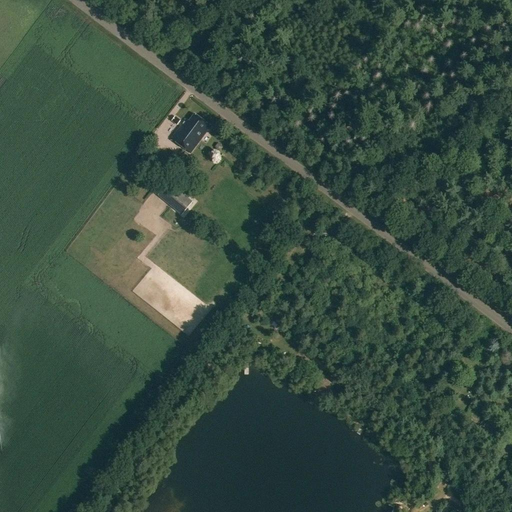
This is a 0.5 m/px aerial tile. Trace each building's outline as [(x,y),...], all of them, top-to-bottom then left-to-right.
[(171,138),(190,153),(210,127),(193,114),(188,121),(185,119),(171,138)] [(174,116),(171,120),(176,125),(179,121),(174,116)] [(250,174),(258,176),(261,167),(253,164),(250,174)] [(159,195),(182,214),(191,203),(168,184),(159,195)] [(259,360),(264,342),(255,340),(248,356),(259,360)]
